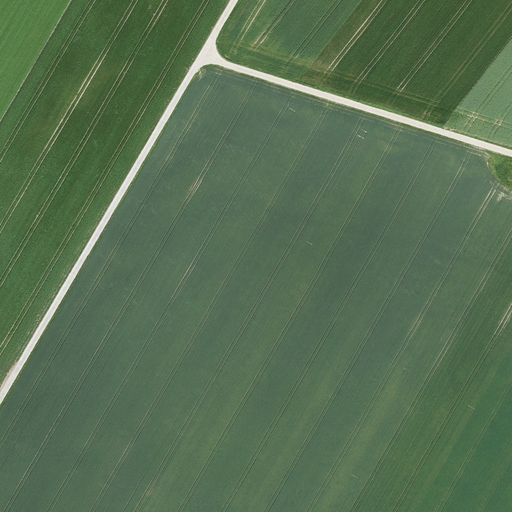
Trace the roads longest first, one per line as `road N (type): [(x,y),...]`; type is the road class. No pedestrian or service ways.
road 1 (track): [(229,0),(0,393)]
road 2 (track): [(197,52),(511,151)]
